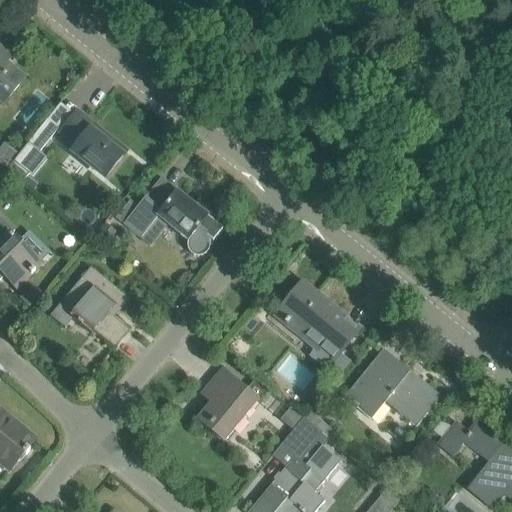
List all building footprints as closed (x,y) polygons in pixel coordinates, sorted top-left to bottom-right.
[(9,58),(0,50),(0,101),(4,105),(24,80),(4,65),(9,58)] [(105,179),(113,168),(126,152),(112,140),(108,145),(90,131),(94,126),(77,113),(60,133),(77,147),(72,152),(105,179)] [(46,122),(27,145),(38,154),(56,131),(46,122)] [(13,163),(7,171),(23,183),(29,175),(13,163)] [(130,201),(116,219),(141,239),(158,217),(188,242),(187,246),(188,250),(190,254),(193,256),(197,257),(202,257),(205,254),(208,251),(209,247),(211,247),(211,242),(214,243),(224,231),(213,222),(215,204),(213,204),(213,208),(193,207),(160,180),(138,207),(130,201)] [(0,280),(4,277),(15,288),(30,274),(39,265),(11,236),(14,232),(0,218),(0,280)] [(129,300),(114,287),(91,268),(55,311),(69,324),(73,320),(91,335),(94,332),(115,349),(130,331),(114,318),(129,300)] [(42,296),(33,286),(19,299),(29,309),(42,296)] [(290,302),(288,300),(274,317),(303,341),(306,337),(317,347),(316,349),(333,363),(359,331),(341,317),(340,320),(334,315),(336,313),(325,304),(323,306),(315,299),(316,297),(303,286),(290,302)] [(416,428),(428,413),(441,398),(418,379),(413,385),(405,379),(410,373),(383,350),(344,398),(371,421),(385,403),(416,428)] [(210,404),(196,421),(223,443),(235,428),(257,403),(259,400),(246,390),(237,383),(222,370),(210,384),(220,392),(210,404)] [(0,457),(12,467),(23,454),(26,456),(29,452),(26,449),(34,440),(0,412),(0,457)] [(310,412),(304,420),(329,441),(335,433),(310,412)] [(315,511),(322,504),(324,502),(314,493),(323,482),(340,462),(323,448),(329,441),(304,420),(293,432),(306,443),(249,511),(315,511)] [(492,508),(503,495),(509,500),(511,496),(511,455),(475,425),(469,433),(457,423),(438,446),(453,458),(464,444),(488,464),(468,489),(492,508)] [(388,488),(381,497),(394,508),(401,499),(388,488)]
